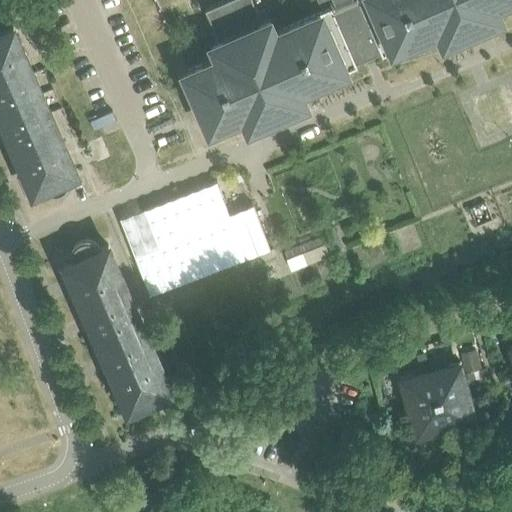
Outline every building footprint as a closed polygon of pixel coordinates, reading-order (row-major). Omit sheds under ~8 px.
[(331,0),(335,8),(331,9),(330,7),(275,31),(269,18),(261,21),(252,0),(224,0),(204,9),(218,41),(211,44),(216,57),(183,71),(209,130),(242,116),(248,129),(263,122),(261,117),(274,112),(276,116),(306,103),(300,90),(356,66),(354,61),(379,50),(382,55),(437,31),(443,44),(473,31),(471,26),(483,20),(486,25),(501,18),(495,5),(507,0),(331,0)] [(76,172),(47,106),(12,26),(0,31),(0,116),(32,191),(40,188),(43,192),(47,194),(52,196),(57,195),(60,194),(64,192),(67,188),(69,183),(69,178),(68,175),(76,172)] [(269,247),(252,203),(228,212),(216,180),(119,218),(149,294),(269,247)] [(284,248),(291,267),(345,247),(338,228),(284,248)] [(171,390),(136,311),(107,244),(99,248),(96,244),(95,242),(92,241),(88,239),(83,239),(78,241),(75,244),(72,248),(71,252),(71,257),(72,259),(70,260),(64,263),(75,290),(100,345),(105,357),(107,362),(106,363),(107,364),(108,364),(109,364),(112,372),(111,372),(111,373),(111,374),(112,374),(127,409),(171,390)] [(427,363),(424,351),(416,353),(419,365),(427,363)] [(466,391),(461,374),(463,373),(460,361),(448,365),(448,366),(430,371),(437,399),(466,391)] [(437,399),(430,371),(412,376),(411,374),(399,378),(402,389),(404,389),(409,406),(437,399)] [(475,420),(472,408),(471,408),(466,391),(437,399),(445,426),(463,422),(463,423),(475,420)] [(445,426),(437,399),(409,406),(413,423),(412,424),(415,435),(427,432),(426,431),(445,426)]
